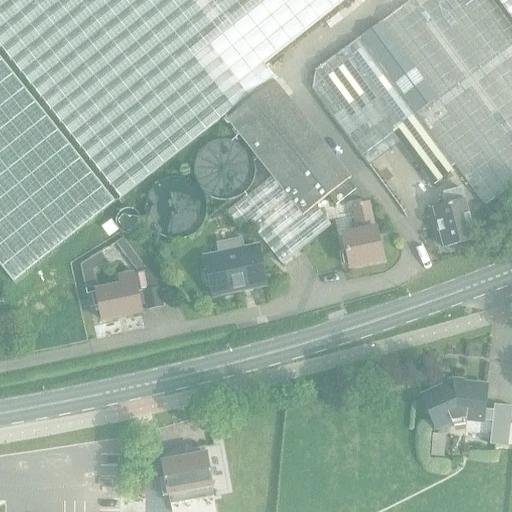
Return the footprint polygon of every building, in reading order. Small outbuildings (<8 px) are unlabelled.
[(0,0),(0,267),(12,283),(22,275),(113,203),(0,60),(0,49),(120,200),(224,117),(227,121),(274,84),(276,82),(263,67),(346,0),(0,0)] [(511,185),(511,28),(491,0),(412,0),(315,70),(312,89),(369,166),(400,143),(391,130),(413,114),(456,170),(485,206),(511,185)] [(511,0),(498,0),(511,18),(511,0)] [(274,84),(227,121),(272,178),(236,206),(252,226),(283,265),(331,227),(315,207),(328,197),(336,207),(355,191),(348,181),(350,180),(274,84)] [(433,186),(456,170),(413,114),(391,130),(400,143),(433,186)] [(248,167),(248,166),(246,157),(241,148),(233,141),(222,138),(210,140),(201,146),(194,155),(192,166),(194,177),(200,186),(208,192),(218,195),(229,193),(239,187),(245,178),(248,167)] [(203,214),(201,203),(195,193),(185,186),(175,183),(162,185),(152,191),(145,200),(142,213),(144,225),(150,235),(160,242),(173,244),(184,242),(194,236),(201,226),(203,214)] [(446,206),(433,210),(443,248),(474,239),(463,202),(466,201),(462,187),(442,193),(446,206)] [(383,261),(376,229),(375,229),(369,203),(352,207),(358,233),(342,236),(347,256),(343,257),(345,265),(349,264),(349,268),(383,261)] [(101,227),(109,237),(118,230),(111,220),(101,227)] [(229,228),(214,231),(215,238),(230,235),(229,228)] [(142,292),(159,288),(124,239),(116,243),(138,273),(133,274),(118,277),(120,286),(98,291),(94,271),(108,262),(102,252),(81,265),(86,289),(94,287),(96,294),(92,295),(95,307),(99,306),(102,321),(141,312),(137,292),(142,292)] [(216,244),(217,248),(218,255),(204,258),(207,272),(204,273),(203,279),(207,284),(210,284),(212,298),(242,292),(243,292),(244,290),(244,288),(250,287),(251,288),(253,289),(253,290),(254,290),(253,289),(265,287),(257,248),(243,250),(241,239),(216,244)] [(142,292),(146,311),(163,307),(159,288),(142,292)] [(452,383),(422,396),(436,429),(451,422),(453,426),(465,424),(465,420),(482,421),(492,422),(490,445),(493,445),(508,446),(511,446),(511,424),(510,425),(511,407),(494,405),(493,411),(483,410),(486,387),(452,383)] [(490,445),(487,444),(485,477),(505,479),(508,446),(493,445),(490,445)] [(212,497),(204,457),(203,449),(186,452),(187,458),(176,460),(177,462),(162,465),(165,479),(159,480),(162,496),(168,495),(170,505),(212,497)]
